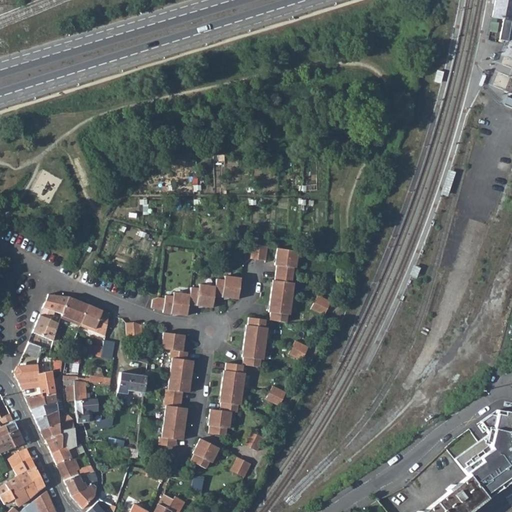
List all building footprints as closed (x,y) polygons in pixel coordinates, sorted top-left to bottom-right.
[(503,18),(511,19),(511,0),(494,0),(492,16),(503,18)] [(511,20),(511,19),(503,18),(500,39),(508,41),(511,20)] [(250,259),(257,260),(259,245),(252,244),(250,259)] [(257,260),(265,261),(266,246),(259,245),(257,260)] [(299,254),(276,248),(276,249),(274,265),(276,266),(275,273),(292,276),(294,269),(296,269),(299,254)] [(292,276),(275,273),(274,281),(272,280),(265,312),(267,312),(265,320),(282,323),(284,316),(286,316),(293,285),(290,284),(292,276)] [(215,287),(214,297),(238,299),(239,288),(240,278),(224,276),(223,280),(216,280),(215,287)] [(189,295),(188,305),(212,308),(214,297),(215,287),(199,285),(198,289),(190,288),(189,295)] [(164,298),(163,310),(162,313),(187,316),(188,305),(189,295),(173,293),(172,297),(165,296),(164,298)] [(68,298),(48,294),(42,308),(56,313),(63,316),(68,298)] [(317,295),(311,309),(324,315),(331,302),(317,295)] [(87,305),(68,298),(63,316),(62,319),(79,326),(87,305)] [(154,309),(163,310),(164,298),(160,298),(156,299),(152,300),(152,308),(154,309)] [(108,313),(87,305),(79,326),(105,336),(108,313)] [(54,322),(56,313),(42,308),(32,332),(55,342),(60,324),(54,322)] [(265,320),(248,317),(247,325),(246,325),(241,357),(243,357),(242,365),(243,365),(259,367),(260,360),(263,360),(267,328),(264,327),(265,320)] [(141,325),(133,323),(134,338),(141,337),(141,325)] [(184,335),(163,333),(161,349),(170,350),(182,352),(184,335)] [(295,341),(288,354),(301,361),(308,347),(295,341)] [(23,353),(39,359),(41,347),(28,342),(23,353)] [(99,347),(96,347),(95,351),(94,356),(101,358),(103,346),(100,345),(99,347)] [(188,393),(193,361),(186,360),(187,352),(182,352),(170,350),(169,357),(172,358),(170,374),(168,390),(165,389),(165,397),(181,400),(182,392),(188,393)] [(242,365),(226,363),(224,371),(223,371),(219,403),(220,403),(219,411),(231,412),(236,413),(237,405),(240,405),(244,373),(242,373),(243,365),(242,365)] [(40,378),(38,365),(17,367),(15,370),(14,371),(15,375),(15,377),(17,381),(40,378)] [(55,391),(53,379),(53,378),(53,377),(52,372),(52,370),(44,372),(43,365),(38,365),(40,378),(41,388),(42,394),(42,397),(55,394),(55,391)] [(145,376),(120,373),(118,387),(117,393),(126,394),(126,390),(143,392),(145,376)] [(89,382),(110,385),(111,378),(90,375),(89,382)] [(17,381),(22,391),(41,388),(40,378),(17,381)] [(73,380),(63,381),(63,383),(64,386),(66,386),(66,394),(67,402),(75,401),(74,393),(73,380)] [(77,416),(77,424),(78,424),(83,423),(88,422),(87,413),(97,412),(95,399),(83,401),(81,395),(83,385),(86,385),(86,382),(85,382),(76,381),(73,380),(74,393),(75,401),(75,403),(75,405),(77,416)] [(272,386),(265,400),(279,406),(286,393),(272,386)] [(30,410),(56,403),(55,394),(42,397),(42,394),(25,399),(30,410)] [(182,440),(186,408),(180,407),(181,400),(165,397),(163,405),(165,405),(163,421),(161,437),(159,437),(158,445),(175,447),(176,440),(182,440)] [(35,420),(57,411),(62,409),(61,401),(56,403),(30,410),(34,419),(35,420)] [(219,411),(210,409),(207,426),(209,426),(208,434),(225,436),(226,428),(229,429),(231,412),(219,411)] [(455,458),(485,496),(511,477),(511,412),(496,409),(495,415),(490,414),(480,421),(489,433),(455,458)] [(59,419),(57,411),(35,420),(35,421),(40,431),(60,423),(72,419),(69,414),(59,419)] [(60,423),(63,434),(66,446),(69,445),(71,449),(76,446),(72,419),(60,423)] [(5,426),(9,434),(17,430),(14,422),(5,426)] [(40,431),(45,441),(63,434),(60,423),(40,431)] [(5,426),(0,427),(0,437),(9,434),(5,426)] [(9,434),(15,447),(23,444),(17,430),(9,434)] [(243,445),(250,448),(257,435),(250,431),(243,445)] [(9,434),(0,437),(0,452),(15,447),(9,434)] [(63,434),(45,441),(51,453),(66,446),(63,434)] [(257,451),(263,438),(257,435),(250,448),(257,451)] [(219,448),(199,439),(192,454),(194,454),(190,462),(205,469),(209,462),(211,463),(219,448)] [(51,453),(57,466),(71,458),(75,456),(80,454),(76,446),(71,449),(69,445),(66,446),(51,453)] [(7,460),(17,476),(26,471),(24,466),(22,462),(31,458),(27,450),(16,453),(7,460)] [(71,458),(76,468),(80,466),(75,456),(71,458)] [(140,464),(141,457),(132,456),(131,463),(140,464)] [(243,461),(237,457),(230,471),(237,474),(243,461)] [(77,470),(76,468),(71,458),(57,466),(63,480),(78,473),(80,478),(95,471),(90,466),(90,464),(77,470)] [(243,461),(237,474),(244,477),(250,464),(243,461)] [(26,471),(37,492),(44,487),(35,467),(26,471)] [(164,475),(160,474),(147,470),(145,479),(148,480),(149,477),(161,481),(164,475)] [(17,476),(15,477),(24,493),(27,499),(37,492),(26,471),(17,476)] [(95,471),(80,478),(78,473),(63,480),(69,493),(71,495),(71,496),(97,481),(95,471)] [(465,511),(485,496),(468,475),(454,487),(452,485),(446,489),(448,492),(422,511),(418,511),(417,511),(465,511)] [(4,485),(8,491),(1,494),(0,494),(0,499),(3,505),(13,499),(24,493),(15,477),(4,485)] [(191,478),(188,494),(199,497),(202,478),(191,478)] [(83,509),(95,496),(97,481),(71,496),(83,509)] [(26,507),(29,511),(34,507),(36,511),(39,511),(40,511),(56,511),(46,491),(26,507)] [(27,499),(24,493),(13,499),(17,506),(27,499)] [(162,494),(158,503),(153,511),(178,511),(184,502),(173,496),(172,499),(162,494)] [(102,506),(105,502),(100,498),(85,511),(113,511),(116,505),(110,504),(108,511),(102,506)]
